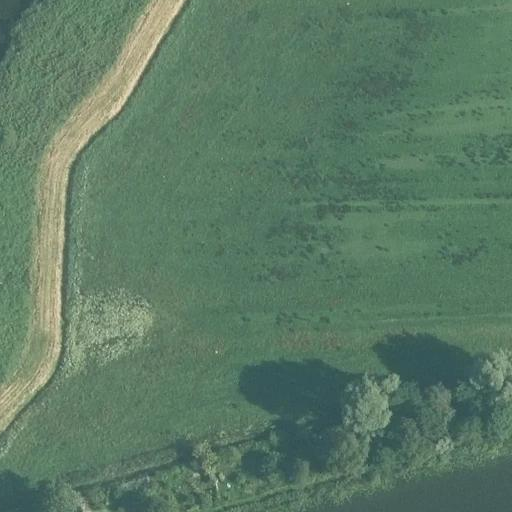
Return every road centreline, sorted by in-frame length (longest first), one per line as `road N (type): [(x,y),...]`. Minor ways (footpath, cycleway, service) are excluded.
road 1 (track): [(157,0),(103,97),(50,162),(40,349),(0,399)]
road 2 (track): [(215,511),(511,428)]
